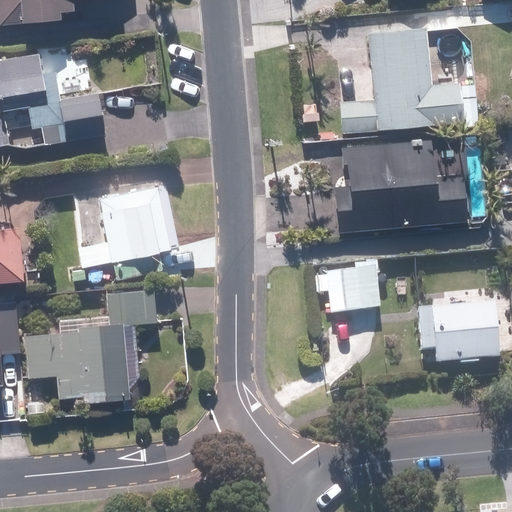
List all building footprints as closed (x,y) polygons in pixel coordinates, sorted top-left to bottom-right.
[(0,0),(0,23),(22,21),(22,25),(62,22),(62,18),(82,16),(80,0),(85,0),(0,0)] [(341,72),(347,132),(469,121),(465,81),(435,84),(430,29),(371,34),(374,69),(341,72)] [(0,145),(24,142),(25,146),(103,133),(96,93),(58,98),(54,71),(40,74),(37,54),(0,59),(0,145)] [(324,122),(308,123),(309,141),(325,141),(324,122)] [(496,163),(493,129),(476,131),(479,164),(496,163)] [(431,179),(430,166),(427,144),(341,152),(342,171),(350,170),(351,177),(347,178),(348,190),(334,191),(338,231),(410,225),(464,220),(459,177),(431,179)] [(96,197),(105,241),(76,246),(81,266),(111,260),(115,279),(162,268),(158,252),(169,249),(156,184),(96,197)] [(0,282),(22,281),(18,228),(0,229),(0,282)] [(331,276),(319,277),(321,295),(332,294),(333,313),(382,310),(379,270),(331,273),(331,276)] [(103,275),(90,277),(91,286),(104,284),(103,275)] [(74,323),(75,327),(20,331),(23,372),(53,371),(55,394),(79,393),(79,399),(125,396),(124,384),(134,373),(130,320),(152,319),(150,288),(104,290),(106,321),(74,323)] [(0,381),(4,382),(1,348),(17,346),(13,296),(0,297),(0,381)] [(499,304),(422,310),(426,352),(438,352),(439,365),(504,359),(499,304)] [(21,387),(22,418),(51,417),(50,405),(49,386),(21,387)]
